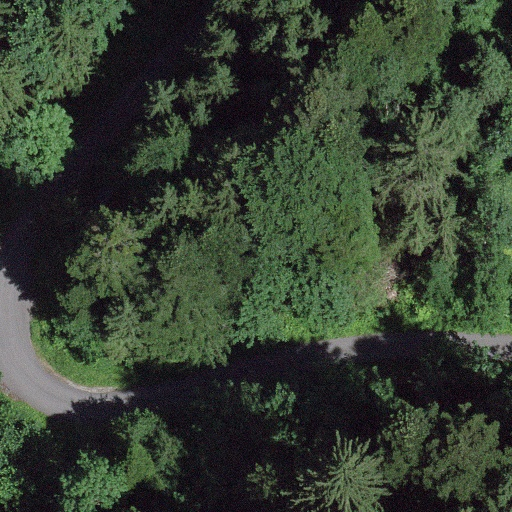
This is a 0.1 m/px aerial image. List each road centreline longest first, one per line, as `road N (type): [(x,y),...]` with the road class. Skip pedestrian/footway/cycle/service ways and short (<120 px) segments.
road 1 (track): [(0,303),(9,359),(62,410),(206,397),(348,360),(511,350)]
road 2 (track): [(242,0),(36,203),(0,296)]
